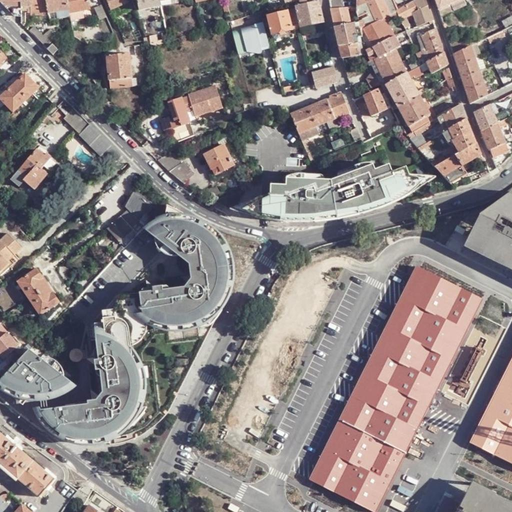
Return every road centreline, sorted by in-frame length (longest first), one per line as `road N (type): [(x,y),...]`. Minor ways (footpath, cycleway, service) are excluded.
road 1 (residential): [(278,235),(213,215),(168,188),(33,53)]
road 2 (residential): [(278,235),(141,511)]
road 3 (residential): [(498,185),(302,238),(278,235)]
road 4 (residential): [(0,406),(140,511)]
